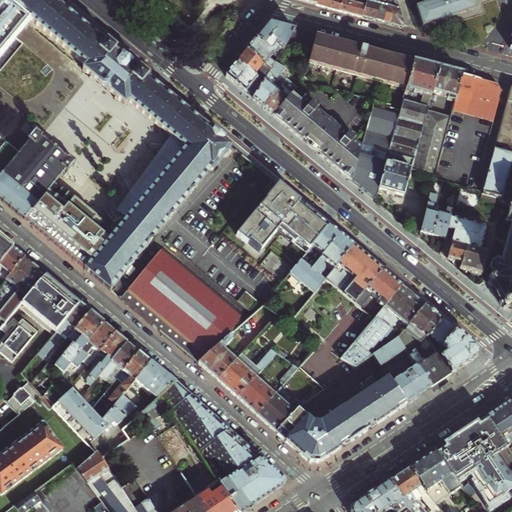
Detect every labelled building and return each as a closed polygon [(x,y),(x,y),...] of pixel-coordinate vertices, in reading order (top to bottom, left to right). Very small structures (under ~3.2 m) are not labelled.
[(0,0),(0,57),(29,22),(1,0),(0,0)] [(5,0),(30,20),(69,52),(86,67),(82,71),(124,106),(128,102),(184,149),(110,237),(84,269),(88,272),(110,290),(153,238),(183,202),(210,170),(211,171),(231,147),(223,141),(224,140),(212,130),(211,131),(204,124),(203,125),(147,79),(149,77),(138,69),(137,70),(125,60),(115,51),(116,50),(105,42),(104,44),(51,0),(5,0)] [(317,0),(316,5),(316,6),(328,9),(339,12),(343,0),(340,0),(317,0)] [(349,2),(349,0),(342,0),(343,0),(339,12),(351,15),(362,18),(365,6),(353,3),(349,2)] [(376,9),(377,2),(372,1),(372,0),(366,0),(365,6),(362,18),(369,20),(375,21),(378,12),(376,9)] [(386,14),(384,24),(388,25),(392,26),(394,16),(392,16),(395,8),(393,2),(390,1),(389,0),(386,0),(386,5),(385,5),(383,13),(386,14)] [(442,0),(417,8),(423,26),(450,17),(474,9),(472,0),(442,0)] [(394,16),(392,26),(397,27),(402,28),(406,26),(397,1),(393,2),(395,8),(392,16),(394,16)] [(383,13),(385,5),(379,3),(377,2),(376,9),(378,12),(375,21),(380,23),(384,24),(386,14),(383,13)] [(285,47),(294,31),(282,28),(269,24),(255,40),(273,55),(278,59),(285,47)] [(297,50),(302,33),(298,32),(294,31),(285,47),(297,50)] [(303,52),(308,34),(305,34),(302,33),(297,50),(303,52)] [(310,54),(315,36),(311,35),(308,34),(303,52),(310,54)] [(405,90),(412,63),(404,60),(394,58),(365,50),(338,43),(324,39),(315,36),(310,54),(307,63),(405,90)] [(273,55),(255,40),(252,44),(245,52),(270,72),(274,66),(268,61),(273,55)] [(270,72),(245,52),(241,57),(236,63),(254,77),(259,72),(266,78),(270,72)] [(254,77),(236,63),(230,70),(224,77),(235,86),(253,100),(262,84),(254,77)] [(424,96),(431,68),(425,66),(412,63),(405,90),(404,95),(407,96),(408,91),(424,96)] [(266,78),(262,84),(253,100),(257,104),(263,109),(286,80),(281,76),(284,71),(274,64),(274,66),(270,72),(266,78)] [(402,102),(398,117),(388,153),(391,154),(395,155),(402,157),(413,160),(427,109),(438,70),(431,68),(424,96),(420,107),(402,102)] [(448,100),(455,74),(447,72),(438,70),(427,109),(441,113),(448,100)] [(413,160),(411,170),(435,176),(461,76),(458,75),(455,74),(448,100),(441,113),(427,109),(413,160)] [(493,85),(461,76),(435,176),(434,181),(437,182),(458,188),(482,194),(506,104),(499,102),(501,92),(496,85),(493,85)] [(296,89),(286,80),(263,109),(268,113),(273,117),(291,95),(296,89)] [(506,104),(482,194),(500,199),(498,204),(507,206),(511,187),(511,89),(510,89),(506,104)] [(300,103),(291,95),(273,117),(279,122),(289,131),(301,141),(303,139),(321,154),(320,156),(326,161),(352,182),(360,150),(352,143),(355,139),(349,134),(344,139),(339,135),(343,132),(322,114),(319,118),(314,114),(318,109),(312,103),(311,104),(304,98),(300,103)] [(396,112),(397,107),(374,103),(373,108),(396,112)] [(371,110),(360,150),(352,182),(363,192),(375,202),(379,189),(387,159),(388,153),(398,117),(371,110)] [(2,173),(0,175),(0,199),(25,220),(51,188),(65,170),(67,171),(75,162),(68,156),(67,157),(42,136),(43,135),(36,129),(28,139),(30,140),(2,173)] [(391,154),(388,153),(387,159),(379,189),(389,192),(404,196),(411,170),(392,165),(395,155),(391,154)] [(62,177),(73,188),(91,168),(80,158),(62,177)] [(255,211),(236,235),(258,253),(275,233),(278,230),(292,241),(306,253),(328,227),(300,203),(288,193),(278,185),(255,211)] [(511,187),(507,206),(506,208),(508,208),(505,220),(503,219),(502,221),(505,222),(504,224),(506,224),(507,222),(511,223),(501,259),(497,258),(496,257),(495,258),(496,259),(492,261),(491,261),(490,262),(491,263),(489,267),(488,268),(488,269),(490,269),(493,273),(492,276),(490,275),(489,278),(491,281),(488,282),(490,286),(491,286),(500,302),(499,302),(501,306),(502,306),(504,308),(504,309),(507,310),(508,308),(511,309),(511,187)] [(110,237),(51,188),(25,220),(84,269),(110,237)] [(456,193),(498,204),(500,199),(482,194),(458,188),(456,193)] [(437,194),(434,193),(431,192),(420,234),(426,235),(432,237),(440,208),(435,207),(438,195),(437,194)] [(440,207),(440,208),(432,237),(438,239),(444,240),(451,213),(456,195),(452,194),(450,195),(449,198),(447,197),(444,208),(440,207)] [(459,215),(451,213),(444,240),(440,256),(446,260),(454,262),(461,264),(460,269),(473,272),(482,275),(488,253),(480,250),(486,227),(458,219),(459,215)] [(326,280),(353,247),(347,243),(334,231),(328,227),(319,238),(306,253),(303,258),(290,273),(314,294),(326,280)] [(292,241),(278,230),(275,233),(289,244),(292,241)] [(7,243),(0,237),(0,265),(14,249),(7,243)] [(198,363),(226,339),(241,313),(202,280),(162,247),(120,298),(154,327),(198,363)] [(368,259),(353,247),(326,280),(354,304),(382,271),(368,259)] [(14,249),(0,265),(0,278),(1,277),(0,276),(0,274),(7,280),(25,258),(20,254),(14,249)] [(25,258),(7,280),(0,289),(0,330),(11,317),(19,307),(46,275),(35,267),(25,258)] [(391,279),(382,271),(354,304),(360,308),(369,297),(379,305),(377,308),(381,311),(401,287),(391,279)] [(46,275),(19,307),(54,336),(80,304),(64,291),(46,275)] [(354,304),(326,280),(314,294),(289,323),(341,359),(374,320),(360,308),(354,304)] [(401,287),(381,311),(376,317),(391,329),(397,323),(405,329),(425,306),(411,295),(401,287)] [(238,302),(249,311),(257,302),(246,292),(238,302)] [(80,304),(54,336),(39,354),(44,359),(63,336),(68,341),(91,313),(86,309),(80,304)] [(431,312),(425,306),(405,329),(408,332),(405,335),(404,336),(405,337),(418,347),(426,340),(442,320),(431,312)] [(97,318),(91,313),(68,341),(70,343),(52,365),(63,375),(72,364),(104,324),(97,318)] [(11,317),(0,330),(9,337),(19,324),(11,317)] [(391,329),(376,317),(374,320),(341,359),(355,368),(371,357),(369,353),(372,349),(373,350),(380,342),(381,342),(385,337),(386,338),(392,330),(391,329)] [(38,333),(22,320),(19,324),(9,337),(0,346),(0,353),(12,364),(38,333)] [(449,327),(442,320),(426,340),(437,355),(455,332),(449,327)] [(111,330),(104,324),(72,364),(78,369),(83,363),(88,367),(93,361),(116,334),(111,330)] [(475,348),(455,332),(437,355),(438,357),(451,375),(457,371),(472,361),(475,359),(475,348)] [(122,338),(116,334),(93,361),(99,366),(87,380),(87,384),(91,387),(100,376),(127,343),(122,338)] [(218,381),(236,361),(230,356),(223,350),(233,339),(229,335),(226,339),(198,363),(208,372),(218,381)] [(397,338),(373,355),(382,368),(407,352),(397,338)] [(133,348),(127,343),(100,376),(107,381),(109,378),(115,383),(117,380),(124,373),(139,353),(133,348)] [(230,356),(236,361),(242,354),(244,352),(238,347),(230,356)] [(251,374),(236,361),(218,381),(228,390),(237,398),(255,378),(276,354),(271,350),(256,366),(251,374)] [(279,350),(276,354),(282,359),(286,354),(279,350)] [(145,358),(139,353),(124,373),(127,376),(121,383),(107,400),(115,407),(124,396),(136,382),(151,363),(145,358)] [(242,354),(236,361),(251,374),(256,366),(242,354)] [(451,375),(438,357),(419,370),(431,389),(441,382),(451,375)] [(431,389),(419,370),(413,362),(389,379),(406,405),(419,396),(431,389)] [(173,381),(151,363),(136,382),(157,400),(161,397),(176,384),(173,381)] [(280,384),(282,386),(297,370),(292,367),(280,381),(280,384)] [(127,376),(124,373),(117,380),(121,383),(127,376)] [(256,416),(280,389),(276,386),(270,392),(255,378),(237,398),(246,407),(256,416)] [(402,408),(406,405),(389,379),(373,389),(370,384),(359,391),(362,396),(321,423),(312,424),(296,410),(276,433),(298,454),(310,464),(315,464),(317,464),(348,444),(370,429),(379,423),(390,416),(402,408)] [(19,415),(42,397),(29,382),(8,401),(19,415)] [(442,392),(452,386),(449,383),(440,389),(442,392)] [(203,408),(176,384),(161,397),(170,411),(218,484),(236,511),(245,511),(274,493),(282,488),(283,480),(262,461),(236,438),(219,422),(203,408)] [(50,411),(59,402),(64,398),(52,388),(44,398),(43,397),(40,400),(50,411)] [(276,433),(296,410),(299,407),(307,402),(304,399),(299,402),(295,398),(290,403),(288,401),(290,398),(280,389),(256,416),(266,424),(276,433)] [(137,409),(124,396),(115,407),(103,421),(73,391),(64,398),(59,402),(95,441),(115,423),(118,426),(137,409)] [(161,397),(157,400),(142,414),(149,425),(151,423),(153,425),(156,424),(155,421),(170,411),(161,397)] [(511,401),(499,409),(486,418),(505,446),(511,441),(511,401)] [(450,476),(452,478),(460,473),(462,474),(465,472),(472,475),(491,503),(511,489),(511,481),(496,457),(507,449),(505,446),(486,418),(473,426),(453,439),(433,453),(450,476)] [(0,494),(2,497),(63,450),(59,445),(61,444),(49,428),(47,429),(43,423),(0,455),(0,494)] [(184,477),(150,426),(115,449),(148,499),(149,500),(184,477)] [(137,511),(135,509),(98,453),(77,472),(108,511),(137,511)] [(424,489),(436,505),(461,488),(452,478),(450,476),(433,453),(421,461),(409,469),(424,489)] [(405,472),(399,476),(416,501),(420,498),(431,511),(429,511),(441,511),(436,505),(424,489),(409,469),(405,472)] [(406,508),(409,511),(425,511),(418,504),(416,501),(399,476),(395,479),(388,483),(406,508)] [(236,511),(218,484),(211,489),(205,480),(191,488),(197,497),(206,511),(236,511)] [(366,497),(376,511),(388,511),(392,509),(396,510),(397,511),(401,511),(406,508),(388,483),(380,488),(366,497)] [(34,494),(41,502),(43,505),(47,501),(41,492),(45,489),(44,487),(34,494)] [(26,511),(41,502),(34,494),(15,507),(18,511),(26,511)] [(206,511),(197,497),(173,511),(206,511)] [(376,511),(366,497),(361,501),(353,506),(352,510),(351,511),(376,511)] [(156,511),(149,500),(148,499),(135,509),(137,511),(156,511)]
